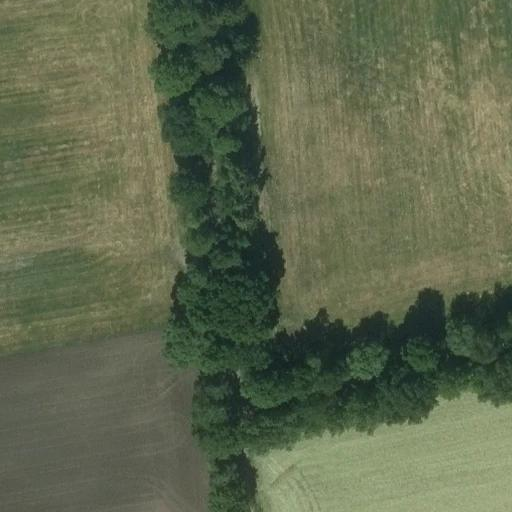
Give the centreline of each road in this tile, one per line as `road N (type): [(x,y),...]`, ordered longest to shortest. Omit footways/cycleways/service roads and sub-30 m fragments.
road 1 (unclassified): [(245,511),(192,0)]
road 2 (track): [(234,408),(511,345)]
